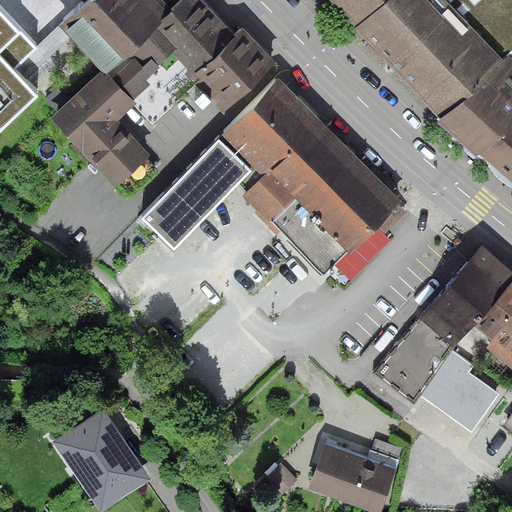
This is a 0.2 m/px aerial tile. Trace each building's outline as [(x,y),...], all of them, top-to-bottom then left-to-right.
[(54,12),(104,64),(167,3),(164,0),(66,0),(59,8),(54,12)] [(220,111),(265,68),(199,0),(170,0),(167,3),(104,64),(111,70),(57,122),(80,147),(114,182),(144,153),(108,116),(122,102),(146,127),(193,82),(214,104),(220,111)] [(511,0),(333,0),(436,107),(491,57),(511,38),(511,0)] [(0,122),(34,91),(12,68),(34,47),(0,10),(0,122)] [(511,75),(491,57),(436,107),(511,175),(511,75)] [(261,171),(317,119),(273,73),(217,125),(261,171)] [(320,272),(394,201),(317,119),(261,171),(242,189),(320,272)] [(229,189),(250,167),(214,133),(140,210),(163,232),(176,244),(229,189)] [(476,314),(511,271),(511,255),(485,233),(420,308),(422,311),(456,340),(476,314)] [(511,271),(476,314),(494,326),(486,336),(511,357),(511,271)] [(456,340),(422,311),(377,367),(414,397),(420,390),(473,428),(500,389),(469,367),(474,360),(452,346),(456,340)] [(32,377),(0,376),(0,404),(32,405),(32,377)] [(104,400),(53,435),(102,506),(152,472),(104,400)] [(381,505),(403,444),(375,435),(370,447),(328,433),(311,481),(381,505)] [(266,474),(283,491),(300,475),(282,457),(266,474)]
